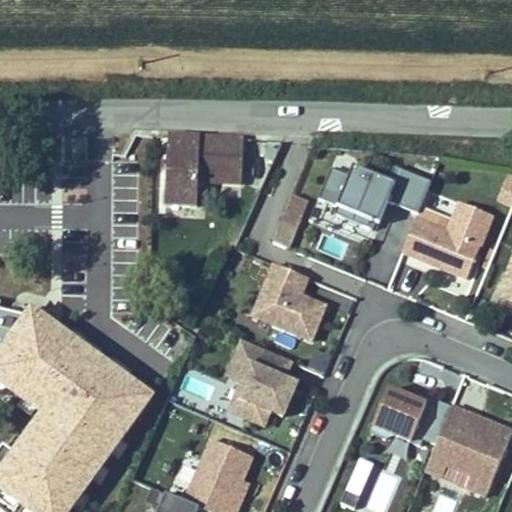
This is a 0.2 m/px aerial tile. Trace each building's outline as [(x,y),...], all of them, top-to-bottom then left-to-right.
[(26,186),(96,186),(96,153),(77,152),(77,134),(35,134),(35,147),(27,147),(26,186)] [(243,174),(243,136),(165,136),(164,203),(196,204),(197,173),(243,174)] [(371,225),(383,195),(417,208),(430,176),(393,161),(387,176),(352,163),(348,172),(329,164),(317,195),(336,203),(333,210),(371,225)] [(287,245),(306,197),(292,192),(273,240),(287,245)] [(467,271),(492,208),(459,195),(447,226),(415,213),(402,246),(467,271)] [(313,336),(326,302),(302,293),(309,274),(274,261),(254,314),(313,336)] [(511,291),(511,280),(503,277),(499,287),(511,291)] [(13,322),(14,368),(64,368),(63,321),(13,322)] [(287,413),(299,382),(286,377),(294,358),(277,351),(263,385),(247,379),(235,410),(267,423),(273,408),(287,413)] [(440,438),(455,400),(430,392),(428,398),(426,402),(407,395),(409,390),(388,382),(371,427),(386,433),(398,430),(423,440),(426,433),(440,438)] [(428,398),(409,390),(407,395),(426,402),(428,398)] [(491,488),(511,434),(511,422),(482,411),(480,416),(470,411),(471,407),(455,400),(440,438),(430,465),(447,472),(451,460),(453,454),(477,463),(474,469),(470,480),(491,488)] [(480,416),(482,411),(471,407),(470,411),(480,416)] [(234,500),(243,478),(246,479),(247,478),(256,454),(214,437),(189,500),(204,507),(217,511),(239,511),(243,504),(234,500)] [(477,463),(453,454),(451,460),(474,469),(477,463)] [(358,511),(370,467),(355,463),(343,507),(358,511)] [(196,469),(185,465),(175,492),(187,496),(196,469)] [(387,511),(397,477),(372,470),(360,511),(387,511)] [(243,504),(253,480),(247,478),(246,479),(243,478),(234,500),(243,504)] [(202,511),(204,507),(189,500),(170,493),(162,511),(202,511)]
